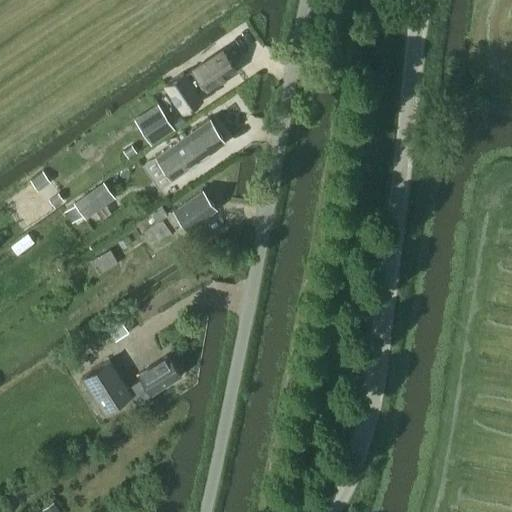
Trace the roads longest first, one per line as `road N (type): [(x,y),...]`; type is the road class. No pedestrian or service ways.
road 1 (unclassified): [(327,511),(350,478),(368,401),(416,0)]
road 2 (unclassified): [(205,511),(301,0)]
